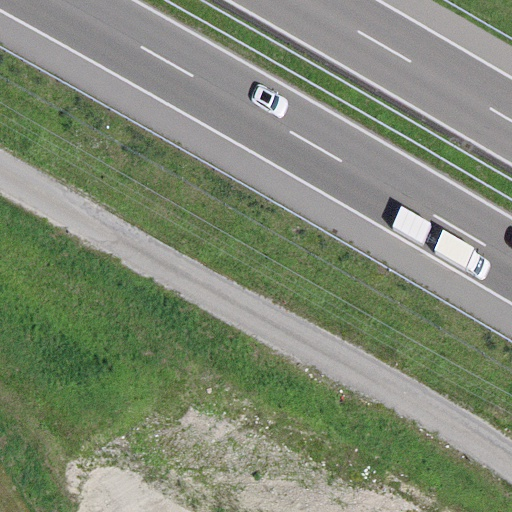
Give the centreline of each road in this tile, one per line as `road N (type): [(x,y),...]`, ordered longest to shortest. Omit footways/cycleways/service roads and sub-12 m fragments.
road 1 (motorway): [(52,0),(511,264)]
road 2 (motorway): [(511,120),(304,0)]
